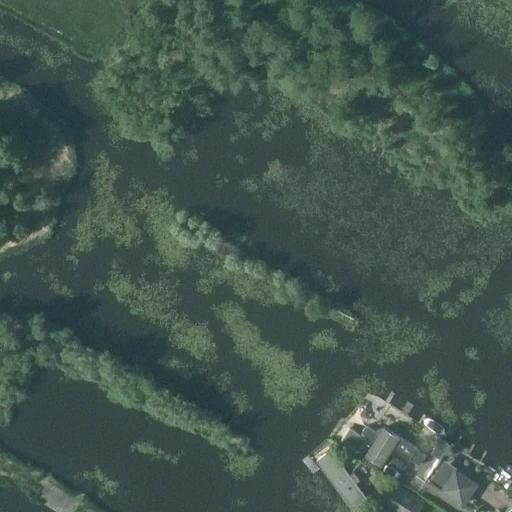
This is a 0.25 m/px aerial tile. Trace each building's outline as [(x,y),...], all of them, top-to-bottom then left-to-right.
[(349,429),(341,441),(358,452),(365,457),(379,466),(380,467),(392,448),(419,466),(425,456),(418,451),(418,450),(384,428),(376,432),(367,426),(360,436),(349,429)] [(450,446),(441,440),(432,454),(441,460),(450,446)] [(329,451),(322,456),(315,462),(353,511),(354,511),(367,502),(329,451)] [(455,473),(442,491),(461,504),(475,486),(455,473)] [(398,511),(417,511),(422,504),(397,488),(386,505),(398,511)]
